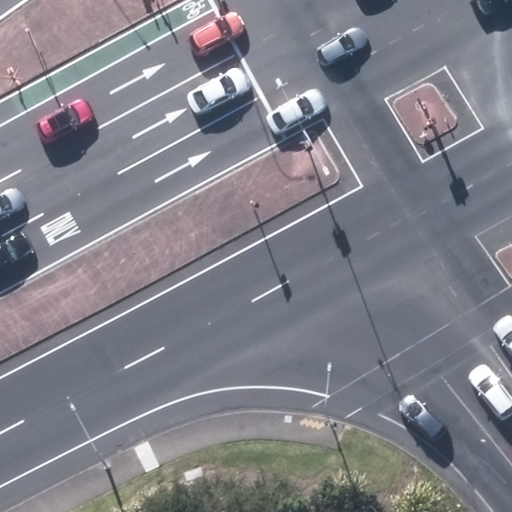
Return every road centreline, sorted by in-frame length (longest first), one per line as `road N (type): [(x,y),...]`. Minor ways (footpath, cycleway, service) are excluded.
road 1 (secondary): [(400,210),(0,424)]
road 2 (secondary): [(0,179),(299,20)]
road 3 (secondary): [(400,210),(299,20)]
road 4 (motorway): [(511,388),(400,210)]
road 5 (secondary): [(511,149),(400,210)]
